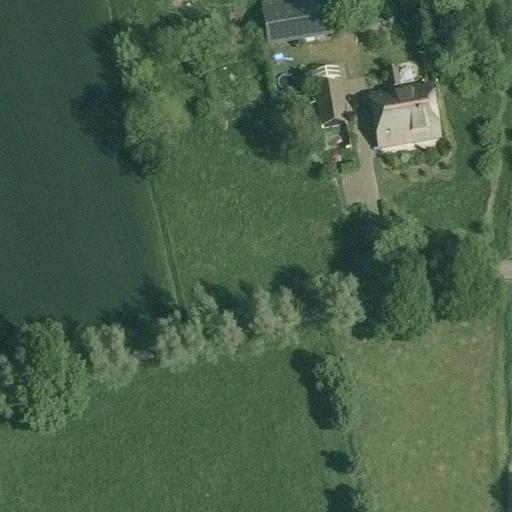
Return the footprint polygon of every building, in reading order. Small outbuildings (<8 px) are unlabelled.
[(332,40),(326,2),(262,13),(268,51),(332,40)] [(374,41),(380,34),(379,25),(372,20),(364,20),(358,27),(359,36),(365,42),(374,41)] [(252,59),(205,60),(206,102),(254,100),(252,59)] [(385,73),(389,91),(400,90),(397,72),(385,73)] [(317,105),(321,129),(347,124),(340,86),(315,91),(305,92),(307,102),(308,107),(317,105)] [(370,98),(379,150),(439,140),(430,88),(370,98)]
